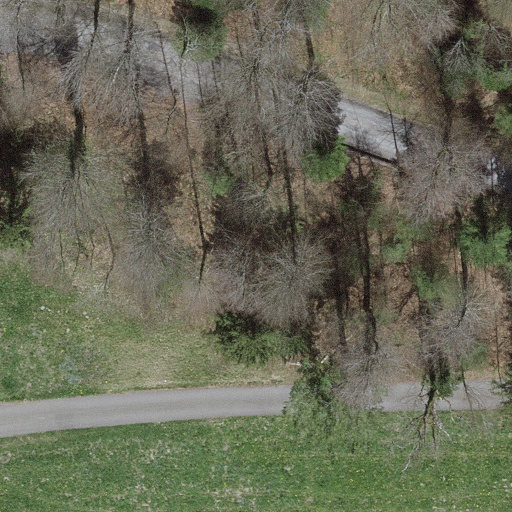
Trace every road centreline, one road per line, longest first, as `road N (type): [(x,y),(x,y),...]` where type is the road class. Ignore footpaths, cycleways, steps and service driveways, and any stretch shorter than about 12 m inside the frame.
road 1 (residential): [(511,171),(227,74),(0,14)]
road 2 (residential): [(0,426),(511,393)]
